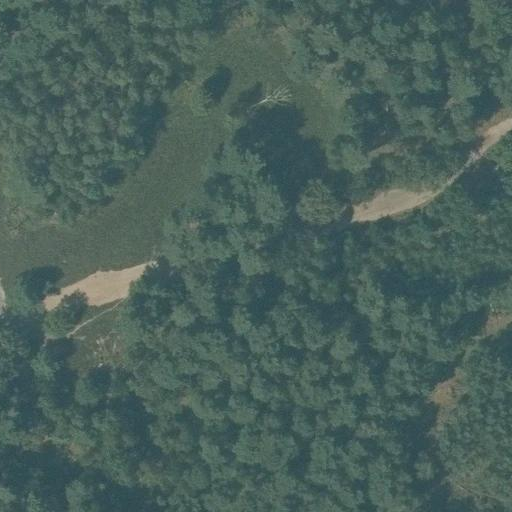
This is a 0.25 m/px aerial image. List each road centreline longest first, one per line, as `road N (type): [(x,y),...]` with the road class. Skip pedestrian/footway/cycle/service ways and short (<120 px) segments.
road 1 (track): [(0,307),(511,156)]
road 2 (track): [(62,511),(0,341)]
